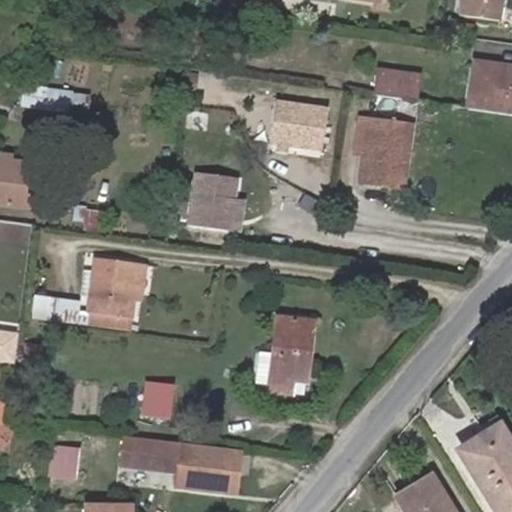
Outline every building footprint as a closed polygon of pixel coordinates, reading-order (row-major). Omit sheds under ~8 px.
[(500,0),(460,0),(458,16),(497,21),(500,0)] [(511,115),(511,68),(474,63),(467,109),(511,115)] [(414,101),(418,76),(378,70),(374,95),(414,101)] [(87,97),(69,95),(70,92),(23,87),(22,105),(67,111),(67,109),(85,112),(87,97)] [(320,151),(326,109),(273,101),(268,145),(275,145),(287,147),(320,151)] [(400,159),(406,125),(358,118),(354,153),(361,154),(358,182),(403,188),(407,160),(400,159)] [(407,160),(411,125),(406,125),(400,159),(407,160)] [(286,154),(287,147),(275,145),(275,152),(286,154)] [(0,205),(29,209),(35,164),(10,161),(10,155),(0,154),(0,205)] [(233,199),(236,178),(194,173),(187,225),(230,231),(233,199)] [(238,232),(243,200),(233,199),(230,231),(238,232)] [(132,299),(137,266),(94,261),(88,304),(88,310),(130,316),(132,299)] [(140,300),(144,267),(137,266),(132,299),(140,300)] [(130,316),(88,310),(88,304),(34,297),(33,318),(128,330),(130,316)] [(304,382),(312,321),(275,317),(271,352),(267,384),(266,391),(290,394),(291,381),(304,382)] [(0,333),(0,361),(13,364),(16,336),(0,333)] [(37,376),(40,345),(25,343),(22,374),(37,376)] [(267,384),(271,352),(258,351),(254,382),(267,384)] [(303,396),(304,382),(291,381),(290,394),(303,396)] [(167,416),(170,388),(149,385),(146,413),(167,416)] [(0,448),(7,449),(9,427),(0,425),(0,448)] [(511,511),(511,454),(496,429),(460,451),(496,511),(511,511)] [(77,446),(78,437),(56,434),(55,442),(77,446)] [(130,468),(133,437),(123,436),(120,466),(130,468)] [(239,450),(133,437),(130,468),(176,473),(174,485),(234,493),(239,450)] [(77,467),(80,446),(77,446),(55,442),(55,444),(53,465),(77,467)] [(451,511),(429,475),(394,496),(404,511),(451,511)]
